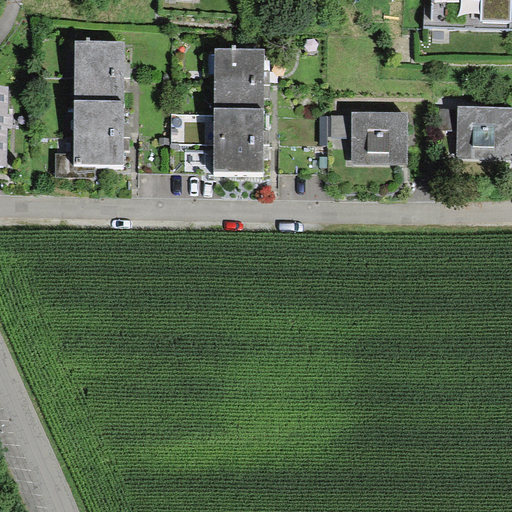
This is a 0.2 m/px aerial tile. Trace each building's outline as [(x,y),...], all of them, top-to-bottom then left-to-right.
[(511,0),(432,0),(432,23),(511,25),(511,0)] [(76,47),(75,78),(125,78),(125,72),(125,48),(76,47)] [(215,86),(264,86),(264,79),(265,55),(215,55),(215,86)] [(75,78),(75,107),(124,108),(125,86),(125,78),(75,78)] [(264,95),(264,86),(215,86),(215,115),(264,115),(264,95)] [(75,107),(74,138),(124,139),(124,133),(124,108),(75,107)] [(458,132),(458,111),(432,111),(432,132),(458,132)] [(511,112),(458,111),(458,132),(458,160),(511,160),(511,112)] [(264,115),(215,115),(215,145),(264,146),(264,139),(264,115)] [(352,140),(352,117),(332,117),(332,139),(352,140)] [(409,118),(352,117),(352,140),(352,166),(408,167),(408,138),(409,118)] [(124,139),(74,138),(74,156),(56,156),(56,180),(95,180),(95,169),(124,169),(124,146),(124,139)] [(264,154),(264,146),(215,145),(214,176),(263,176),(264,154)] [(201,176),(153,176),(152,198),(201,199),(201,176)]
